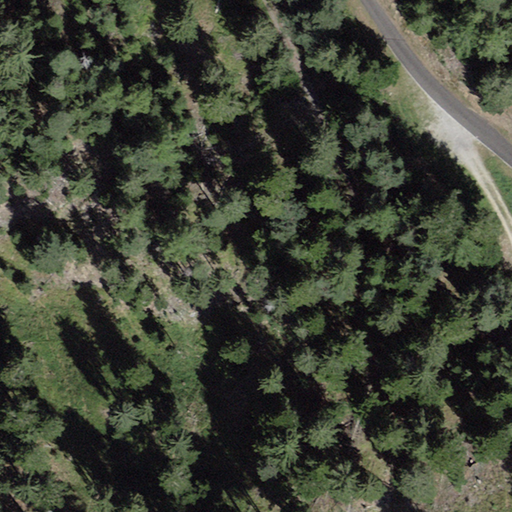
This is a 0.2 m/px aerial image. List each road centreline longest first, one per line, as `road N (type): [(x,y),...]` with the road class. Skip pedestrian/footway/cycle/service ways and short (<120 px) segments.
road 1 (track): [(267,0),(362,203),(476,328),(499,341),(511,364)]
road 2 (unclassified): [(511,161),(431,87),(365,0)]
road 3 (track): [(453,108),(511,233)]
